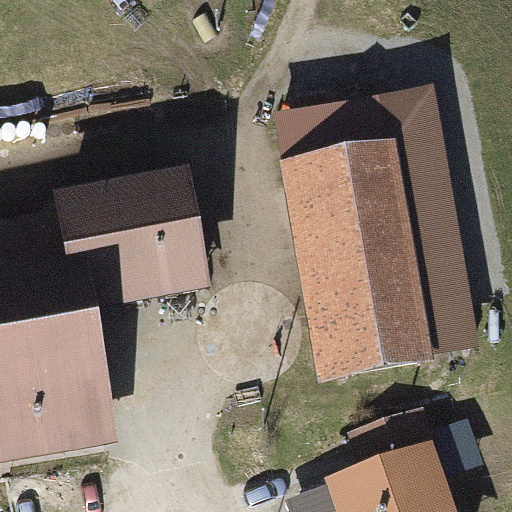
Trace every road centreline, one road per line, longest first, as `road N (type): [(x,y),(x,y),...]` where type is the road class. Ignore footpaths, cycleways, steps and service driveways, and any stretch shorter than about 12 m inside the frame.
road 1 (track): [(292,0),(231,140),(258,330),(158,430)]
road 2 (track): [(231,140),(54,182),(0,185)]
